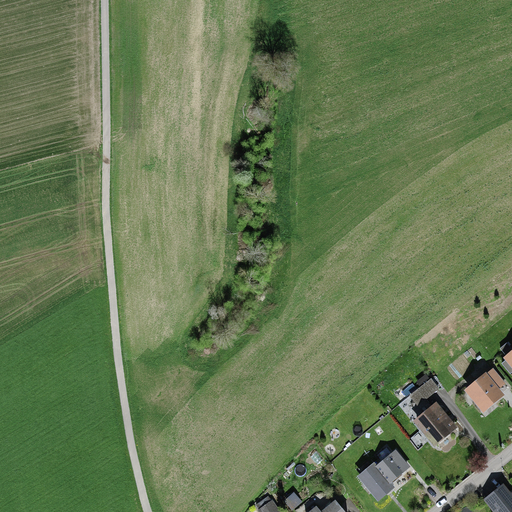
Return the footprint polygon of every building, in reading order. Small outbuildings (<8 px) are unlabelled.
[(511,354),(508,358),(508,359),(502,363),(510,373),(511,371),(511,354)] [(486,376),(468,390),(483,409),(501,394),(495,387),(495,386),(486,376)] [(434,379),(411,398),(419,407),(441,388),(434,379)] [(436,404),(428,411),(434,419),(423,428),(435,444),(455,428),(436,404)] [(395,452),(376,468),(388,483),(408,468),(395,452)] [(392,487),(388,483),(376,468),(374,466),(360,477),(378,499),(392,487)] [(511,511),(511,496),(503,486),(485,500),(495,511),(511,511)] [(279,511),(272,501),(259,510),(260,511),(279,511)] [(320,511),(317,507),(310,511),(345,511),(336,501),(322,511),(320,511)]
